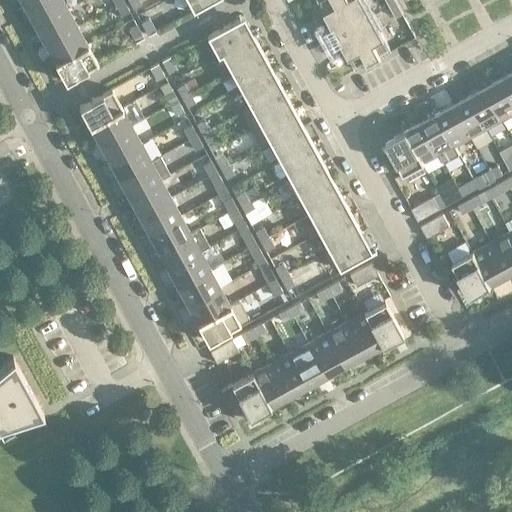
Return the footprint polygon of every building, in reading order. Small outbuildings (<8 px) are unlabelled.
[(67,7),(62,0),(37,0),(25,7),(34,25),(67,7)] [(128,10),(122,0),(115,4),(121,15),(128,10)] [(186,0),(192,10),(209,0),(186,0)] [(390,50),(362,0),(318,0),(317,1),(330,24),(322,28),(321,25),(320,26),(327,37),(317,43),(318,45),(319,46),(329,41),(335,53),(336,53),(334,50),(342,46),(355,69),(390,50)] [(402,13),(396,2),(389,6),(395,17),(402,13)] [(77,25),(67,7),(34,25),(44,43),(77,25)] [(249,28),(242,15),(239,17),(206,35),(217,55),(221,53),(220,52),(249,36),(248,35),(245,30),(249,28)] [(148,18),(140,22),(147,34),(155,30),(148,18)] [(143,37),(136,24),(128,29),(135,41),(143,37)] [(86,43),(77,25),(44,43),(54,61),(86,43)] [(252,33),(248,35),(249,36),(220,52),(221,53),(230,70),(262,52),(252,33)] [(97,62),(86,43),(54,61),(64,80),(97,62)] [(272,70),(262,52),(230,70),(240,87),(272,70)] [(175,68),(169,55),(161,60),(168,72),(175,68)] [(163,74),(157,62),(149,66),(155,79),(163,74)] [(282,88),(272,70),(240,87),(249,105),(282,88)] [(511,70),(500,78),(511,99),(511,70)] [(511,113),(511,99),(500,78),(484,86),(502,119),(511,113)] [(184,82),(176,87),(181,96),(189,92),(184,82)] [(502,119),(484,86),(468,95),(486,127),(502,119)] [(121,106),(111,87),(78,105),(88,124),(121,106)] [(177,99),(171,88),(163,92),(169,103),(177,99)] [(292,106),(282,88),(249,105),(259,123),(292,106)] [(194,102),(189,92),(181,96),(186,106),(194,102)] [(486,127),(468,95),(453,103),(470,136),(486,127)] [(182,109),(177,99),(169,103),(175,113),(182,109)] [(470,136),(453,103),(437,112),(455,145),(470,136)] [(131,124),(121,106),(88,124),(98,142),(131,124)] [(301,123),(292,106),(259,123),(269,141),(301,123)] [(455,145),(437,112),(421,121),(439,153),(455,145)] [(203,118),(195,123),(200,132),(208,128),(203,118)] [(439,153),(421,121),(405,129),(423,162),(439,153)] [(311,142),(301,123),(269,141),(279,159),(311,142)] [(140,142),(131,124),(98,142),(108,160),(140,142)] [(196,134),(190,124),(183,128),(188,139),(196,134)] [(214,137),(208,128),(200,132),(206,142),(214,137)] [(423,162),(405,129),(385,140),(403,173),(423,162)] [(202,145),(196,134),(188,139),(194,149),(202,145)] [(150,160),(140,142),(108,160),(118,177),(150,160)] [(321,160),(311,142),(279,159),(289,177),(321,160)] [(223,154),(215,158),(220,168),(228,164),(223,154)] [(160,178),(150,160),(118,177),(127,195),(160,178)] [(216,170),(210,160),(202,164),(208,175),(216,170)] [(331,178),(321,160),(289,177),(299,195),(331,178)] [(233,173),(228,164),(220,168),(225,178),(233,173)] [(498,165),(489,170),(493,178),(502,173),(498,165)] [(222,181),(216,170),(208,175),(214,185),(222,181)] [(493,178),(489,170),(480,174),(484,183),(493,178)] [(170,196),(160,178),(127,195),(137,213),(170,196)] [(341,195),(331,178),(299,195),(308,213),(341,195)] [(510,186),(506,178),(495,184),(500,192),(510,186)] [(466,182),(457,187),(462,195),(470,191),(466,182)] [(462,195),(457,187),(448,192),(453,200),(462,195)] [(243,190),(235,195),(240,204),(248,200),(243,190)] [(483,201),(478,193),(468,199),(472,207),(483,201)] [(351,213),(341,195),(308,213),(318,231),(351,213)] [(180,214),(170,196),(137,213),(147,232),(180,214)] [(236,207),(230,196),(222,200),(228,211),(236,207)] [(433,196),(411,208),(417,220),(439,208),(433,196)] [(472,207),(468,199),(457,205),(462,213),(472,207)] [(253,210),(248,200),(240,204),(245,214),(253,210)] [(241,217),(236,207),(228,211),(234,221),(241,217)] [(361,231),(351,213),(318,231),(328,249),(361,231)] [(449,225),(442,213),(420,225),(427,237),(449,225)] [(190,232),(180,214),(147,232),(157,250),(190,232)] [(262,226),(254,230),(259,240),(267,236),(262,226)] [(364,229),(361,231),(328,249),(338,268),(375,248),(373,246),(370,248),(367,243),(371,241),(364,229)] [(511,271),(511,234),(510,230),(491,241),(509,273),(511,271)] [(199,250),(190,232),(157,250),(167,267),(199,250)] [(255,242),(249,232),(242,236),(247,247),(255,242)] [(273,245),(267,236),(259,240),(265,250),(273,245)] [(509,273),(491,241),(472,251),(490,284),(509,273)] [(261,253),(255,242),(247,247),(253,257),(261,253)] [(209,268),(199,250),(167,267),(177,285),(209,268)] [(490,284),(472,251),(452,262),(470,295),(490,284)] [(377,273),(371,261),(349,273),(355,285),(377,273)] [(282,262),(274,266),(279,276),(287,271),(282,262)] [(219,285),(209,268),(177,285),(186,303),(219,285)] [(275,278),(269,268),(261,272),(267,282),(275,278)] [(294,284),(287,271),(279,276),(286,288),(294,284)] [(281,290),(275,278),(267,282),(274,295),(281,290)] [(341,288),(336,280),(326,286),(330,294),(341,288)] [(229,303),(219,285),(186,303),(196,321),(229,303)] [(330,294),(326,286),(315,292),(320,300),(330,294)] [(384,299),(364,310),(382,343),(401,332),(384,299)] [(303,309),(298,301),(288,306),(292,315),(303,309)] [(239,322),(229,303),(196,321),(207,340),(239,322)] [(292,315),(288,306),(277,312),(282,321),(292,315)] [(382,343),(364,310),(345,321),(363,353),(382,343)] [(265,330),(261,321),(250,327),(255,336),(265,330)] [(363,353),(345,321),(326,331),(344,364),(363,353)] [(255,336),(250,327),(239,333),(244,341),(255,336)] [(344,364),(326,331),(307,341),(325,374),(344,364)] [(238,349),(231,338),(209,350),(216,362),(238,349)] [(325,374),(307,341),(288,352),(306,384),(325,374)] [(306,384),(288,352),(269,362),(287,395),(306,384)] [(0,423),(42,410),(12,355),(0,365),(0,423)] [(287,395),(269,362),(250,372),(268,405),(287,395)] [(268,405),(250,372),(220,389),(236,419),(246,413),(248,416),(268,405)]
